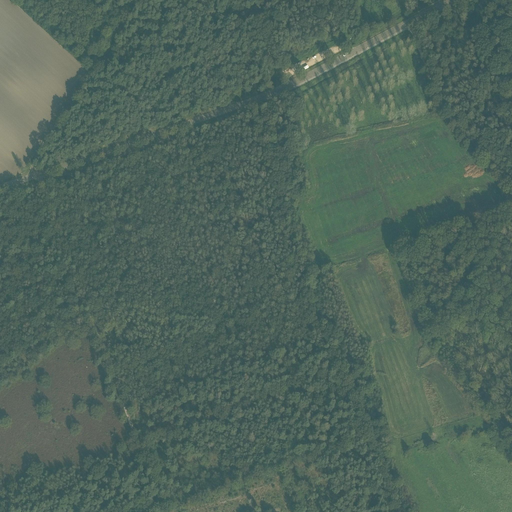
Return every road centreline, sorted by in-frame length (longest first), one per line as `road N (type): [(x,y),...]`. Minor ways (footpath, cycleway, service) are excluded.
road 1 (tertiary): [(0,188),(287,87),(449,0)]
road 2 (track): [(38,175),(165,511)]
road 3 (track): [(29,178),(141,0)]
road 4 (track): [(511,184),(453,123),(411,26)]
road 5 (track): [(119,389),(277,328)]
